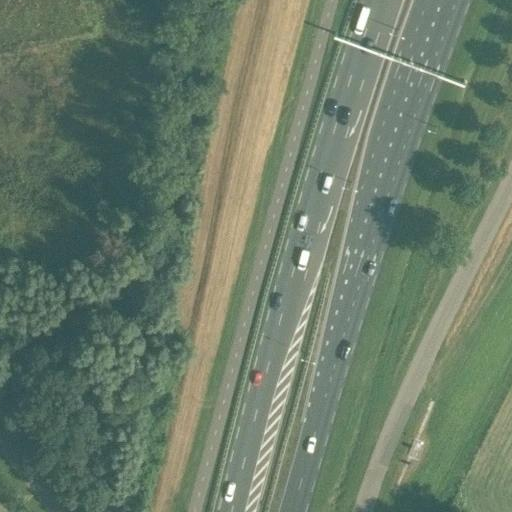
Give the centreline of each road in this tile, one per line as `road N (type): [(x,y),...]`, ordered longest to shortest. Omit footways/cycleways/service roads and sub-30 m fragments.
road 1 (trunk): [(294,511),(454,0)]
road 2 (trunk): [(384,0),(331,145),(236,511)]
road 3 (unclassified): [(360,511),(404,400),(511,180)]
